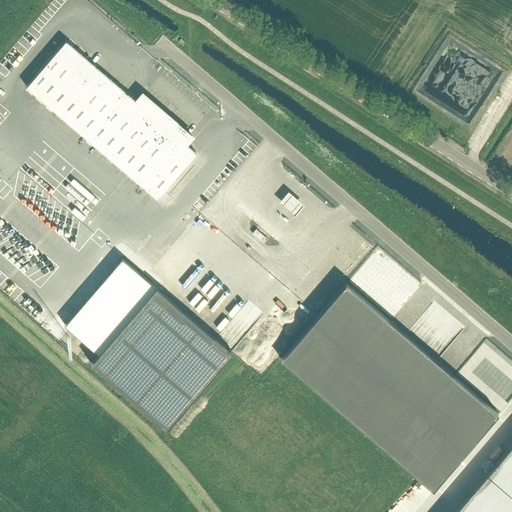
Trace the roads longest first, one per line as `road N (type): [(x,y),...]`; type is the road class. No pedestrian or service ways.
road 1 (unclassified): [(511,342),(162,42)]
road 2 (tertiary): [(511,194),(211,0)]
